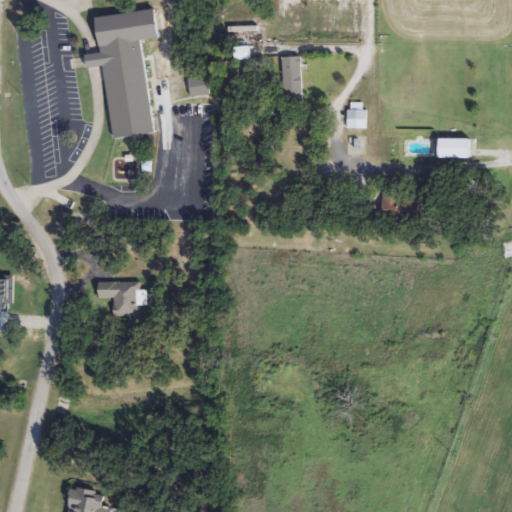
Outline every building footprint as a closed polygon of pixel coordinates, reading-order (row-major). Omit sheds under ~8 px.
[(99,18),(158,11),(161,40),(144,42),(156,136),(116,141),(107,68),(94,70),(91,70),(89,57),(92,56),(104,55),(99,18)] [(285,59),(304,59),(304,106),(285,106),(285,59)] [(190,79),(210,77),(211,96),(192,98),(190,79)] [(368,112),(368,130),(349,130),(349,112),(368,112)] [(440,160),(440,141),(475,141),(475,160),(440,160)] [(409,194),(409,221),(386,221),(386,194),(409,194)] [(141,283),(142,318),(118,319),(117,300),(103,300),(102,284),(141,283)] [(108,495),(104,511),(71,511),(76,489),(108,495)]
